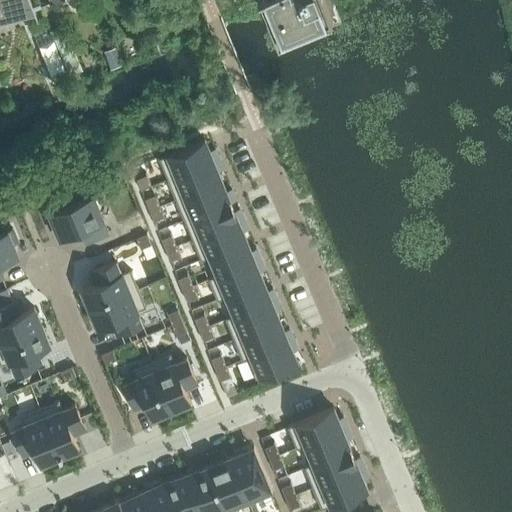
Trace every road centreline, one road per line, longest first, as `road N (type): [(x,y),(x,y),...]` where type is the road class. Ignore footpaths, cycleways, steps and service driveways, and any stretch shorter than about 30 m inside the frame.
road 1 (residential): [(353,367),(254,136)]
road 2 (residential): [(353,367),(127,460)]
road 3 (residential): [(49,266),(127,460)]
road 4 (residential): [(402,489),(353,367)]
road 5 (residential): [(127,460),(7,511)]
